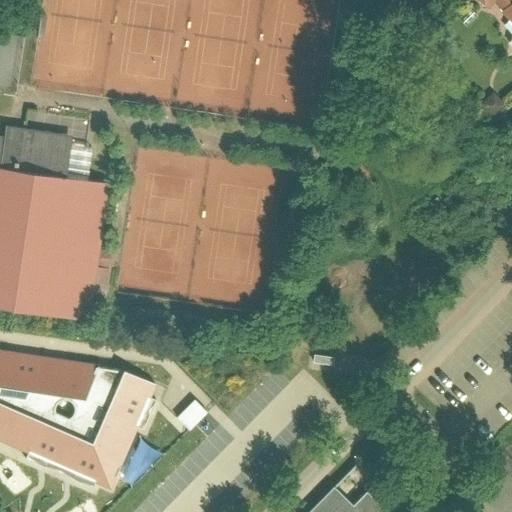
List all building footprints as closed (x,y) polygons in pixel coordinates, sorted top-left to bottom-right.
[(0,305),(90,317),(107,185),(86,183),(91,148),(71,146),(72,134),(4,125),(3,135),(0,134),(0,305)] [(0,443),(27,454),(25,458),(93,488),(95,484),(112,490),(158,384),(124,368),(0,349),(0,443)] [(174,416),(188,429),(206,411),(192,398),(174,416)] [(359,468),(335,481),(345,501),(370,488),(359,468)] [(387,511),(365,489),(350,504),(330,484),(302,511),(387,511)]
